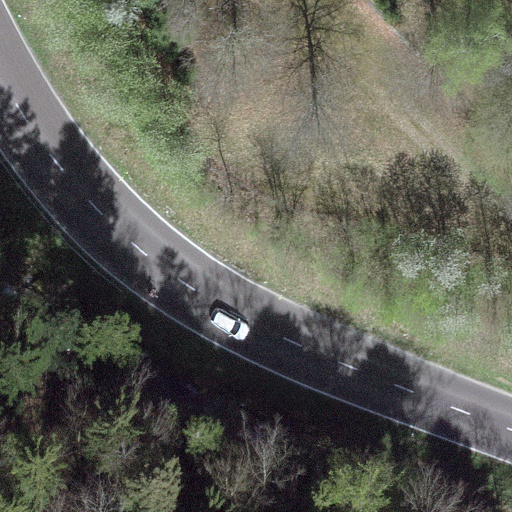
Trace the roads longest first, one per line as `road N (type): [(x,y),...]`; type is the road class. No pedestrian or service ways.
road 1 (primary): [(0,84),(76,193),(180,289),(307,355),(511,432)]
road 2 (track): [(305,0),(398,133),(511,206)]
